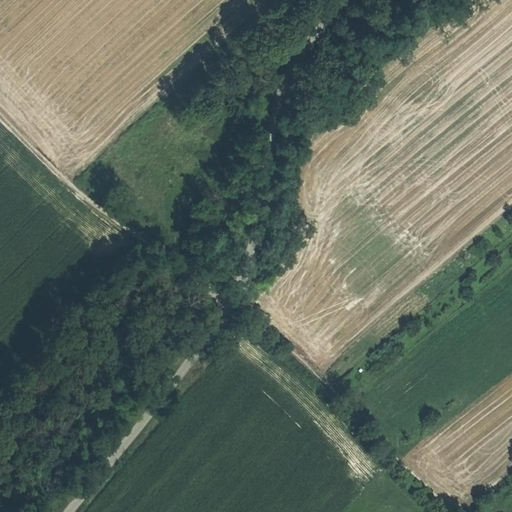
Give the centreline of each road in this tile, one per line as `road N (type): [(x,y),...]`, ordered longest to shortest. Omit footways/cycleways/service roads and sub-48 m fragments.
road 1 (track): [(450,511),(290,350),(56,174),(0,117)]
road 2 (unclassified): [(71,511),(230,303),(254,247),(285,84),(306,46),(349,0)]
